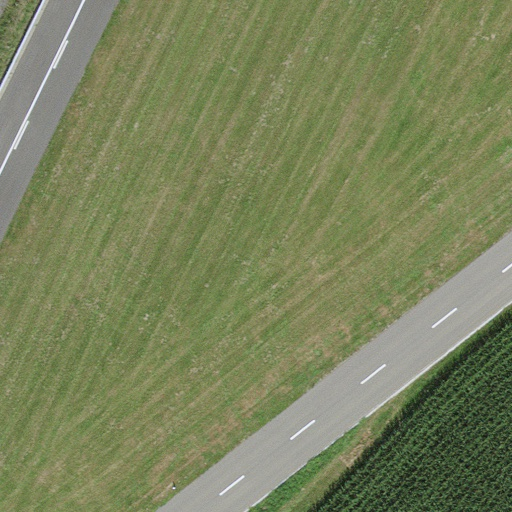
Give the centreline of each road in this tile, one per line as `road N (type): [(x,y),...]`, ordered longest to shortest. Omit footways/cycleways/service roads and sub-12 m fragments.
road 1 (tertiary): [(201,511),(511,268)]
road 2 (tertiary): [(0,176),(85,0)]
